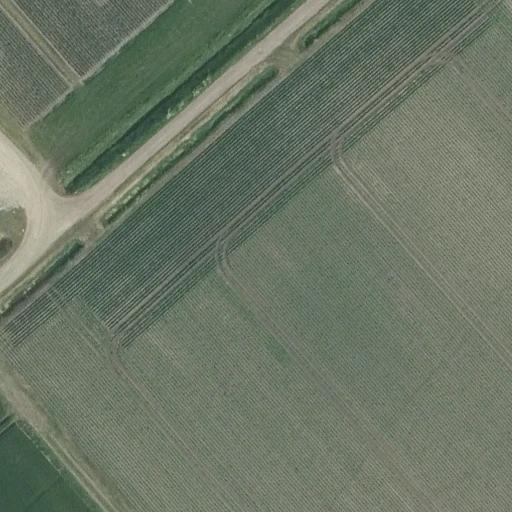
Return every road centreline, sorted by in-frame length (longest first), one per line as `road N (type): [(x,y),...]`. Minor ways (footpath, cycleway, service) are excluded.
road 1 (track): [(0,278),(316,0)]
road 2 (track): [(108,511),(0,388)]
